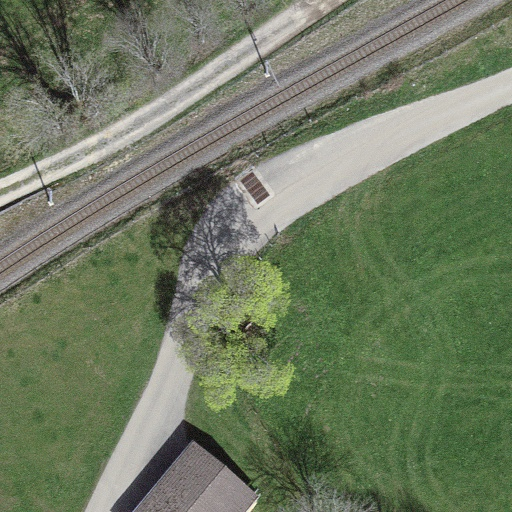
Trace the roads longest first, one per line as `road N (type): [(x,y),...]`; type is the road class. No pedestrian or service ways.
road 1 (track): [(511,85),(301,185),(243,233),(202,293),(110,511)]
road 2 (track): [(324,0),(163,111),(0,193)]
